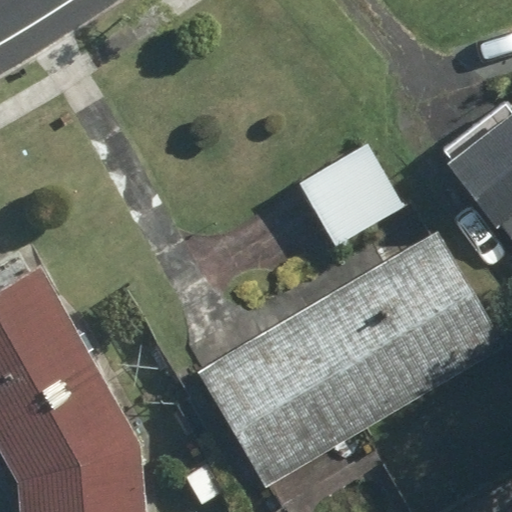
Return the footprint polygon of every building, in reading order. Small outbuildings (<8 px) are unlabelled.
[(511,96),(434,158),(511,257),(511,96)] [(401,203),(359,138),(288,184),(331,249),(401,203)] [(258,487),(498,347),(430,231),(190,372),(258,487)] [(137,511),(130,440),(28,265),(0,280),(0,462),(4,470),(8,511),(137,511)] [(511,511),(511,499),(495,511),(511,511)]
